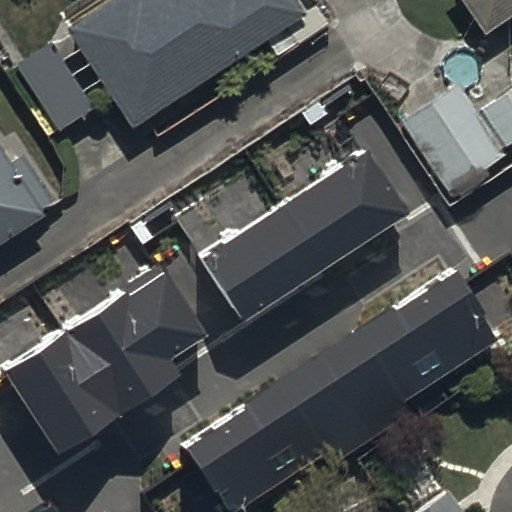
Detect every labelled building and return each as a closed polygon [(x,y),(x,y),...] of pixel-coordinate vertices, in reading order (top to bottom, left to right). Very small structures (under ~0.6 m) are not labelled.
[(75,26),(64,34),(133,135),(265,45),(277,63),(328,28),(308,0),(100,0),(71,20),(75,26)] [(511,0),(455,0),(484,42),(511,22),(511,0)] [(91,115),(50,52),(17,74),(57,136),(91,115)] [(444,185),(452,195),(504,161),(501,156),(511,148),(511,93),(476,118),(457,90),(398,128),(438,189),(444,185)] [(365,147),(197,256),(239,319),(406,209),(365,147)] [(0,248),(42,222),(40,217),(53,209),(22,162),(8,171),(0,158),(0,248)] [(159,268),(4,369),(59,453),(181,374),(171,358),(205,337),(159,268)] [(452,270),(181,443),(225,511),(231,511),(327,451),(334,463),(411,413),(404,401),(498,341),(452,270)] [(389,511),(460,511),(423,456),(374,489),(389,511)]
